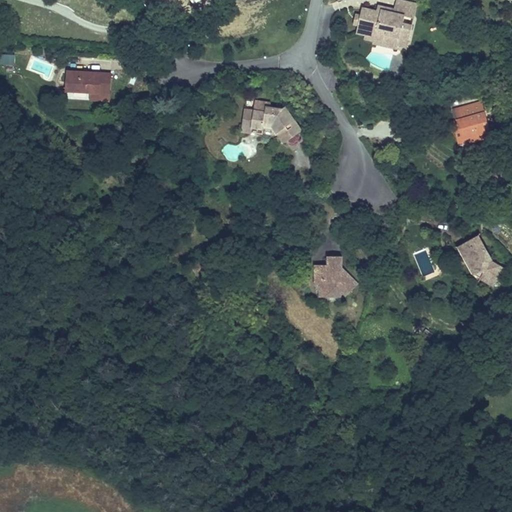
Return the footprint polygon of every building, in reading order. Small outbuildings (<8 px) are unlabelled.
[(412,19),(421,21),(425,2),(419,0),(403,0),(402,6),(401,10),(413,13),(412,19)] [(401,10),(402,6),(387,2),(386,9),(389,9),(388,13),(399,15),(401,10)] [(408,34),(417,36),(421,21),(412,19),(413,13),(401,10),(399,15),(388,13),(389,9),(386,9),(370,5),(368,13),(366,22),(364,30),(371,31),(382,34),(383,30),(394,32),(393,38),(406,41),(408,34)] [(404,47),(406,41),(393,38),(394,32),(383,30),(382,34),(371,31),(371,36),(380,38),(380,41),(404,47)] [(415,43),(417,36),(408,34),(406,41),(415,43)] [(102,86),(104,67),(69,64),(67,85),(92,86),(102,86)] [(113,67),(104,67),(102,86),(92,86),(93,94),(112,95),(113,67)] [(260,109),(249,107),(246,122),(277,127),(282,123),(290,134),(305,122),(292,99),(288,103),(277,102),(278,97),(263,94),(261,104),(260,109)] [(467,130),(471,144),(495,138),(485,101),(467,106),(470,117),(458,121),(461,132),(467,130)] [(470,117),(467,106),(462,107),(458,121),(470,117)] [(469,144),(471,144),(467,130),(461,132),(465,146),(468,148),(469,144)] [(472,243),(483,236),(481,232),(469,239),(472,243)] [(491,251),(483,236),(472,243),(469,239),(459,244),(474,271),(482,271),(485,273),(481,280),(493,288),(503,271),(490,254),(491,251)] [(331,267),(322,267),(323,276),(326,281),(316,287),(317,296),(319,296),(320,291),(323,288),(328,290),(329,293),(329,296),(347,296),(361,284),(351,273),(348,276),(345,276),(344,256),(331,256),(331,267)] [(323,276),(322,267),(315,268),(316,287),(326,281),(323,276)]
